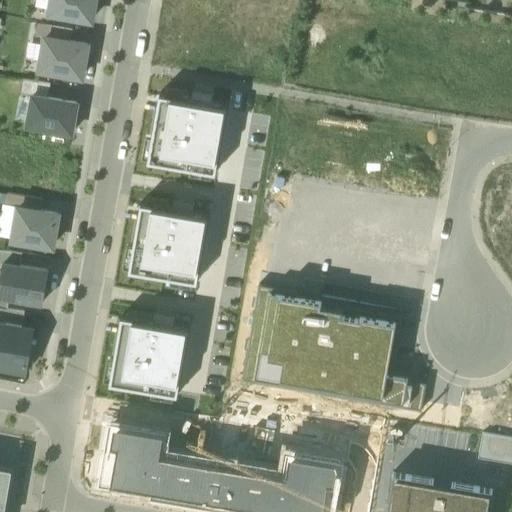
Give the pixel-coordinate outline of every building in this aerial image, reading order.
[(51,0),(50,8),(49,13),(91,20),(94,0),(51,0)] [(38,23),(36,35),(45,36),(70,41),(72,29),(38,23)] [(70,41),(45,36),(39,69),(81,77),(87,44),(70,41)] [(23,79),(20,93),(32,95),(48,97),(50,84),(23,79)] [(193,91),(191,99),(211,103),(212,95),(193,91)] [(191,99),(159,94),(147,161),(215,172),(227,105),(211,103),(191,99)] [(48,97),(32,95),(27,125),(72,133),(77,102),(48,97)] [(6,205),(8,193),(0,191),(0,205),(2,206),(2,204),(6,205)] [(8,193),(6,205),(18,207),(40,210),(42,198),(8,193)] [(174,200),(172,208),(192,212),(194,204),(174,200)] [(172,208),(140,203),(128,270),(196,282),(208,215),(192,212),(172,208)] [(0,236),(13,238),(18,207),(6,205),(2,204),(2,206),(0,217),(0,236)] [(40,210),(18,207),(13,238),(12,239),(52,246),(58,213),(40,210)] [(0,249),(0,262),(3,263),(3,262),(21,265),(23,253),(0,249)] [(21,265),(3,262),(3,263),(0,278),(0,294),(9,297),(42,302),(48,270),(21,265)] [(393,370),(387,369),(387,373),(408,376),(403,402),(254,376),(269,291),(279,292),(301,296),(302,291),(259,284),(242,379),(421,410),(426,382),(410,379),(411,373),(393,370)] [(408,376),(387,373),(383,394),(284,377),(288,355),(269,351),(279,292),(269,291),(254,376),(403,402),(408,376)] [(301,296),(279,292),(269,351),(288,355),(284,377),(383,394),(387,373),(387,369),(396,320),(360,314),(359,316),(357,331),(338,328),(341,313),(342,307),(321,303),(321,300),(301,296)] [(0,307),(7,309),(9,297),(0,294),(0,307)] [(342,307),(341,313),(359,316),(360,314),(396,320),(387,369),(393,370),(402,314),(397,313),(321,300),(321,303),(342,307)] [(24,312),(7,309),(0,307),(0,322),(6,323),(6,321),(22,324),(24,312)] [(154,313),(153,321),(173,325),(174,317),(154,313)] [(357,331),(359,316),(341,313),(338,328),(357,331)] [(153,321),(121,316),(109,383),(177,395),(189,327),(173,325),(153,321)] [(0,367),(26,372),(28,359),(33,360),(36,341),(32,340),(34,328),(22,326),(22,324),(6,321),(6,323),(0,322),(0,367)] [(204,392),(219,395),(225,365),(210,362),(204,392)] [(335,511),(344,459),(285,449),(282,469),(164,449),(168,428),(109,418),(98,483),(150,491),(149,496),(242,511),(335,511)] [(478,457),(511,463),(511,438),(482,433),(478,457)] [(0,511),(6,511),(14,466),(0,463),(0,511)] [(392,472),(385,511),(488,511),(492,490),(452,482),(451,487),(433,484),(433,479),(392,472)]
